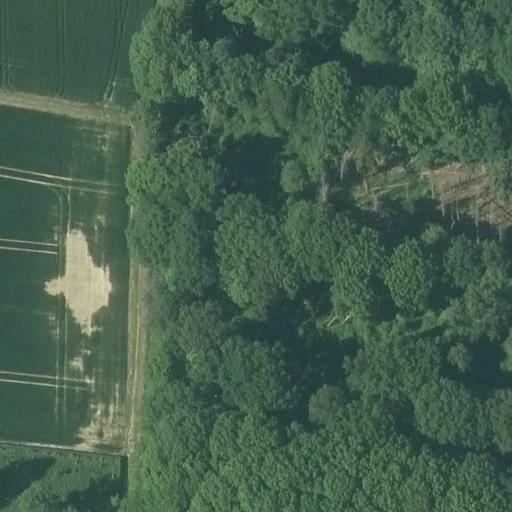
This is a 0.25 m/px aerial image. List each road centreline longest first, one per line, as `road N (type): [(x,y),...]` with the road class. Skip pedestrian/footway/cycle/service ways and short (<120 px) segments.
road 1 (track): [(168,0),(145,128),(132,511)]
road 2 (track): [(0,101),(145,128)]
